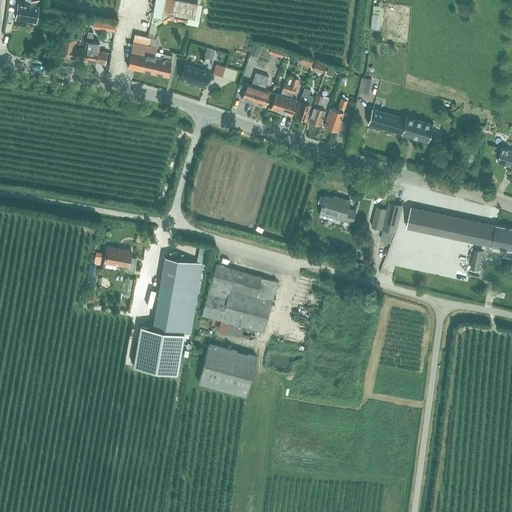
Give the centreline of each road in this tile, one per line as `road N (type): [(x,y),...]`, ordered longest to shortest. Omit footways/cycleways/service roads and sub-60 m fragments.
road 1 (tertiary): [(511,210),(203,112)]
road 2 (residential): [(442,303),(172,222)]
road 3 (unclassified): [(414,511),(442,303)]
road 4 (tertiary): [(203,112),(0,64)]
road 5 (unclassified): [(172,222),(0,195)]
